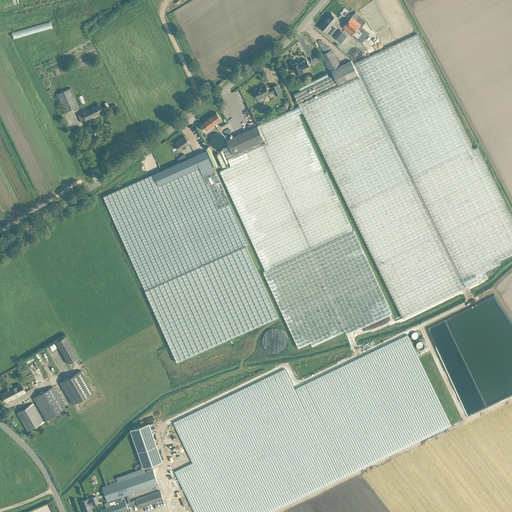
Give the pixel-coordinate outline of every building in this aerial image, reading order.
[(80,40),(85,37),(69,0),(62,0),(73,26),(67,28),(69,32),(65,34),(66,36),(64,37),(67,45),(80,39),(80,40)] [(366,21),(355,12),(343,27),(362,43),(369,33),(362,27),(366,21)] [(320,27),(330,35),(337,28),(333,24),(338,19),(331,13),(320,27)] [(340,30),(334,37),(341,43),(347,36),(340,30)] [(294,93),(403,318),(479,281),(476,276),(500,264),(499,261),(511,254),(511,218),(477,147),(473,149),(417,34),(353,64),(351,60),(341,66),(331,50),(321,56),(330,71),(331,71),(333,74),(294,93)] [(57,42),(51,47),(55,53),(66,45),(62,39),(57,42)] [(49,46),(44,49),(47,55),(52,52),(49,46)] [(296,62),(292,64),(296,74),(303,71),(302,69),(309,65),(306,59),(297,63),(296,62)] [(265,85),(254,90),(258,99),(274,92),(275,95),(281,92),(278,84),(272,87),(272,88),(268,90),(265,85)] [(71,88),(56,94),(64,113),(79,106),(71,88)] [(86,120),(103,111),(99,104),(90,108),(90,107),(87,108),(88,109),(77,115),(81,122),(85,120),(86,120)] [(227,140),(229,145),(223,148),(223,149),(231,166),(220,171),(265,270),(263,271),(298,348),(311,342),(312,346),(345,331),(347,335),(393,314),(354,230),(353,230),(326,171),(324,172),(295,108),(227,140)] [(222,119),(216,112),(210,117),(216,124),(222,119)] [(206,131),(216,124),(210,117),(200,124),(206,131)] [(218,131),(208,139),(215,148),(217,152),(228,144),(225,140),(221,134),(222,133),(220,130),(218,131)] [(188,140),(187,139),(187,140),(184,136),(175,143),(181,150),(190,143),(188,140)] [(194,156),(103,196),(145,290),(177,362),(278,317),(246,245),(248,244),(217,173),(215,170),(203,176),(194,156)] [(503,177),(506,177),(510,177),(510,179),(507,179),(511,189),(511,164),(511,162),(501,167),(499,168),(503,177)] [(288,334),(279,330),(269,331),(265,339),(266,349),(273,352),(284,352),(289,342),(288,334)] [(68,364),(79,357),(66,336),(56,342),(68,364)] [(55,369),(45,352),(41,354),(38,356),(44,366),(48,364),(52,371),(55,369)] [(60,382),(72,405),(94,392),(81,370),(60,382)] [(21,384),(1,394),(5,402),(25,392),(21,384)] [(33,398),(46,420),(66,408),(53,386),(33,398)] [(159,411),(186,511),(277,511),(269,506),(264,509),(260,496),(256,509),(249,483),(242,478),(242,481),(241,478),(236,479),(230,501),(226,498),(224,504),(219,495),(216,504),(192,465),(190,473),(184,454),(189,457),(192,449),(197,458),(190,431),(196,433),(198,425),(203,424),(196,400),(205,415),(207,410),(202,393),(179,399),(159,411)] [(17,413),(27,431),(43,422),(33,404),(17,413)] [(149,423),(147,424),(130,430),(143,468),(163,461),(149,423)] [(153,469),(102,487),(107,502),(158,484),(153,469)] [(376,511),(353,480),(348,484),(368,511),(376,511)] [(366,511),(346,484),(342,487),(359,511),(366,511)] [(337,493),(350,511),(357,511),(341,487),(337,490),(338,493),(337,493)] [(328,494),(341,511),(348,511),(333,490),(328,494)] [(160,491),(136,499),(139,508),(164,500),(160,491)] [(321,497),(331,511),(339,511),(326,493),(321,497)] [(98,503),(96,496),(91,498),(91,499),(88,500),(88,499),(81,502),(85,511),(86,511),(92,511),(90,504),(93,503),(93,504),(98,503)] [(125,501),(100,510),(101,511),(122,511),(128,510),(125,501)]
